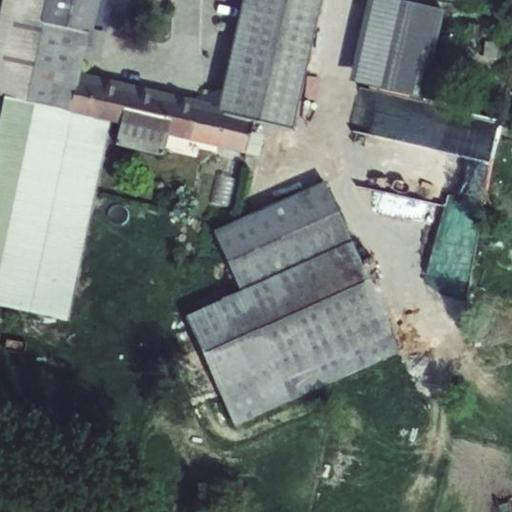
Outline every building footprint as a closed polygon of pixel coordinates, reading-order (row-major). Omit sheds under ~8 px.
[(100,0),(2,0),(0,10),(0,100),(2,101),(69,117),(80,76),(82,64),(87,37),(92,38),(100,0)] [(87,37),(82,64),(99,66),(112,0),(100,0),(92,38),(87,37)] [(242,0),(218,108),(216,117),(252,126),(292,135),(322,0),(242,0)] [(443,15),(381,0),(367,0),(349,85),(423,103),(443,15)] [(510,37),(500,35),(499,46),(509,47),(510,37)] [(498,45),(485,43),(483,61),(496,63),(498,45)] [(218,108),(80,76),(69,117),(120,129),(114,150),(161,161),(167,139),(246,157),(250,135),(252,126),(216,117),(218,108)] [(0,311),(66,325),(110,127),(69,117),(2,101),(0,110),(0,311)] [(426,143),(490,160),(500,122),(436,106),(426,143)] [(263,138),(250,135),(246,157),(259,159),(263,138)] [(400,357),(324,183),(212,232),(239,294),(183,318),(234,431),(400,357)]
